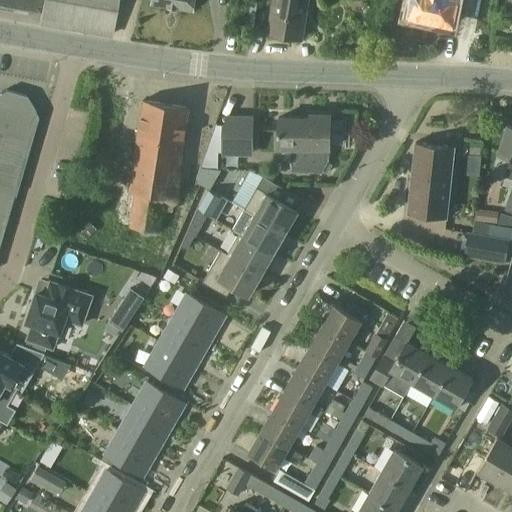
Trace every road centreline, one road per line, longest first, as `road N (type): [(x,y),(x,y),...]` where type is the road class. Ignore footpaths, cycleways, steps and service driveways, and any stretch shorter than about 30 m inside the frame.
road 1 (tertiary): [(406,76),(253,74),(73,46)]
road 2 (residential): [(168,511),(335,224)]
road 3 (residential): [(0,278),(10,269),(73,46)]
road 4 (residential): [(511,325),(335,224)]
road 5 (residential): [(335,224),(401,106),(406,76)]
